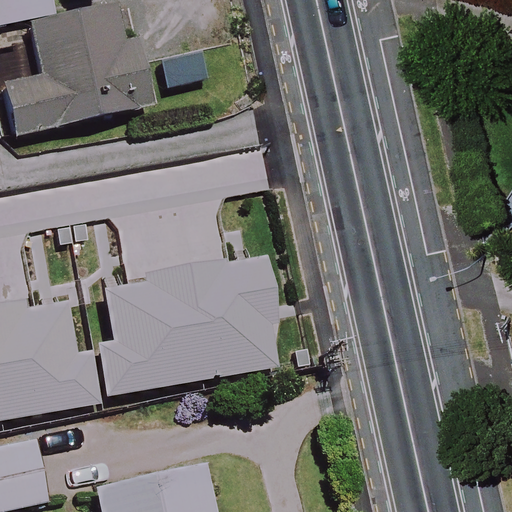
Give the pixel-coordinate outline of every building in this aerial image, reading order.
[(142,113),(119,10),(51,24),(46,0),(0,0),(0,121),(5,143),(142,113)] [(135,236),(8,231),(5,315),(172,321),(174,251),(135,250),(135,236)] [(92,379),(86,329),(30,336),(35,385),(92,379)] [(0,511),(17,511),(42,506),(28,445),(0,451),(0,511)] [(208,511),(199,471),(88,495),(92,511),(208,511)]
